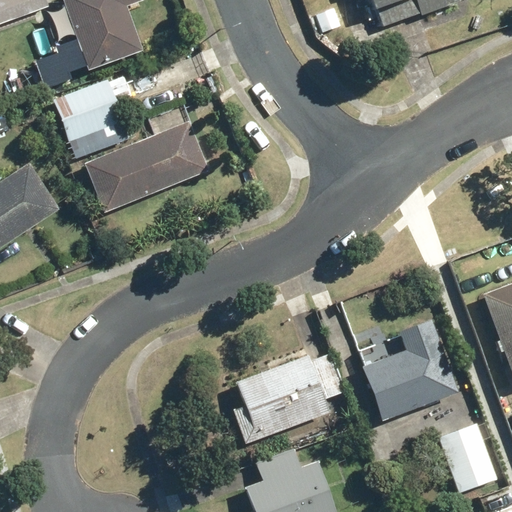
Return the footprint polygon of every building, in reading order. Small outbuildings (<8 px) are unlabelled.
[(34,12),(51,6),(48,0),(0,0),(0,30),(36,18),(34,12)] [(63,0),(65,7),(62,8),(77,65),(137,51),(126,5),(142,0),(63,0)] [(361,0),(371,31),(473,0),(361,0)] [(50,105),(65,145),(121,124),(106,84),(50,105)] [(80,162),(100,208),(203,164),(183,117),(80,162)] [(0,243),(56,199),(19,153),(0,168),(0,243)] [(511,286),(482,297),(511,378),(511,286)] [(395,328),(401,347),(362,359),(381,419),(454,396),(435,337),(431,338),(425,319),(395,328)] [(305,351),(232,380),(255,439),(329,410),(305,351)] [(475,415),(433,428),(457,503),(499,490),(475,415)] [(333,511),(329,499),(334,497),(321,459),(298,466),(292,448),(255,461),(261,480),(243,486),(251,511),(333,511)]
